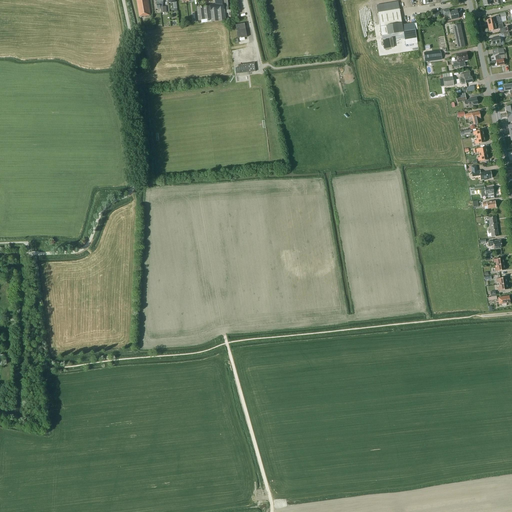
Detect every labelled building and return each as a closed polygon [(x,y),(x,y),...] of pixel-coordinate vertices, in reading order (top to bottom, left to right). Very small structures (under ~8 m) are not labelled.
[(147,0),(136,0),(139,17),(141,18),(142,16),(150,15),(147,0)] [(176,2),(175,0),(168,0),(169,3),(173,3),(174,9),(177,8),(176,2)] [(215,0),(216,4),(210,5),(210,6),(211,22),(225,20),(224,3),(226,3),(225,0),(215,0)] [(210,6),(197,7),(198,20),(207,19),(207,22),(211,22),(210,6)] [(402,23),(399,9),(378,13),(382,35),(387,34),(403,32),(405,39),(405,45),(417,43),(416,37),(415,30),(417,30),(416,23),(403,25),(403,22),(402,23)] [(449,9),(442,10),(442,11),(443,14),(443,15),(450,14),(451,20),(459,18),(457,10),(449,11),(449,9)] [(494,17),(494,18),(487,20),(488,25),(495,24),(495,23),(500,22),(499,16),(494,17)] [(247,37),(244,23),(236,25),(238,38),(247,37)] [(452,26),(454,33),(462,32),(460,24),(452,26)] [(495,24),(488,25),(489,31),(499,29),(500,33),(505,32),(506,32),(510,31),(509,27),(503,28),(503,25),(499,26),(499,25),(496,25),(495,24)] [(454,33),(456,41),(463,39),(462,32),(454,33)] [(501,45),(499,37),(491,38),(492,45),(497,44),(498,46),(501,45)] [(465,46),(463,39),(456,41),(457,48),(465,46)] [(505,59),(503,48),(498,49),(499,55),(495,56),(497,66),(504,65),(503,60),(505,59)] [(424,62),(433,61),(438,60),(442,60),(441,53),(440,51),(423,52),(424,55),(424,62)] [(457,62),(453,63),(454,67),(457,66),(459,66),(460,67),(465,66),(463,61),(468,60),(466,53),(455,55),(457,62)] [(255,71),(254,63),(238,65),(238,68),(235,68),(236,74),(255,71)] [(471,77),(470,72),(460,74),(461,77),(460,78),(459,79),(459,83),(461,84),(465,83),(473,82),(472,77),(471,77)] [(452,77),(452,73),(442,74),(443,78),(444,86),(454,85),(452,77)] [(511,89),(511,90),(510,84),(503,85),(504,91),(510,90),(510,94),(511,93),(511,89)] [(465,97),(456,98),(457,102),(464,101),(464,104),(466,105),(469,104),(470,108),(473,107),(472,105),(477,104),(476,98),(468,99),(466,100),(465,97)] [(480,118),(479,112),(472,113),(471,113),(467,114),(468,118),(472,117),(474,124),(478,124),(477,119),(480,118)] [(488,159),(487,153),(479,155),(480,157),(477,158),(478,161),(488,159)] [(477,171),(474,171),(471,172),(472,172),(472,175),(472,177),(480,175),(481,180),(484,179),(484,180),(486,180),(487,180),(487,179),(491,178),(490,171),(480,173),(480,170),(477,171)] [(484,188),(484,185),(474,187),(474,191),(480,190),(481,196),(485,196),(485,194),(493,193),(492,187),(484,188)] [(502,248),(501,240),(493,242),(493,241),(488,241),(488,246),(493,245),(494,249),(502,248)] [(510,303),(509,296),(498,297),(499,304),(501,304),(502,306),(503,306),(506,306),(506,305),(506,303),(510,303)]
